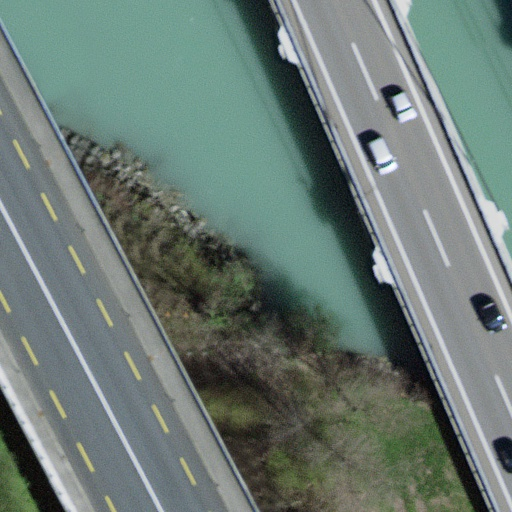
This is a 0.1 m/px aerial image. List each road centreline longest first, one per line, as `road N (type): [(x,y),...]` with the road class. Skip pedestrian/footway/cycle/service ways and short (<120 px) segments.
road 1 (motorway): [(339,0),(511,402)]
road 2 (primary): [(0,200),(164,511)]
